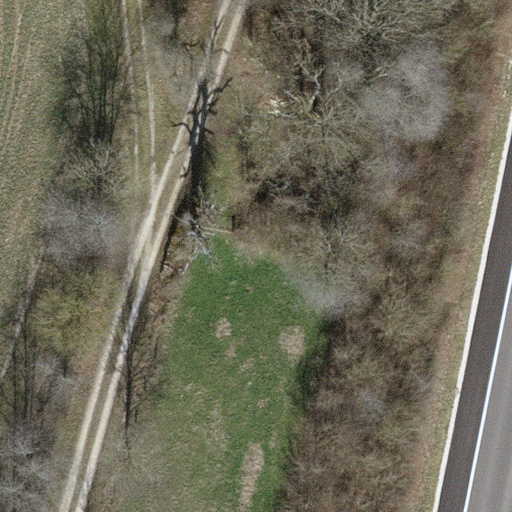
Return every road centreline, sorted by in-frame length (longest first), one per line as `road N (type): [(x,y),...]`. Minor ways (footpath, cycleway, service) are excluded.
road 1 (track): [(79,511),(152,241),(244,0)]
road 2 (track): [(152,241),(137,0)]
